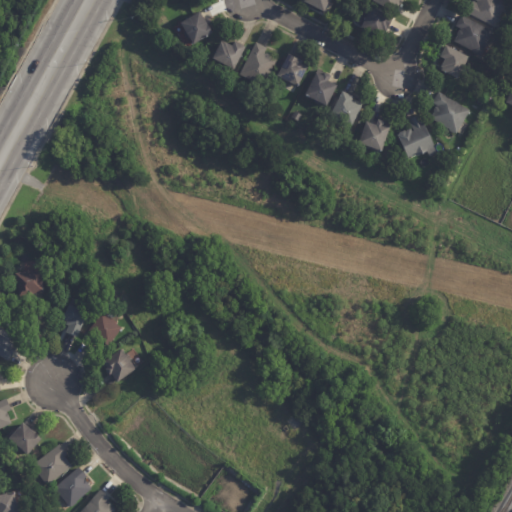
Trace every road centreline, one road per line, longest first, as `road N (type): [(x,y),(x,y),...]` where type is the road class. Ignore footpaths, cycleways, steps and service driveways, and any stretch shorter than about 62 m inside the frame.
road 1 (residential): [(433,0),(395,75),(248,0)]
road 2 (residential): [(178,511),(106,454),(50,379)]
road 3 (secondary): [(82,0),(0,147)]
